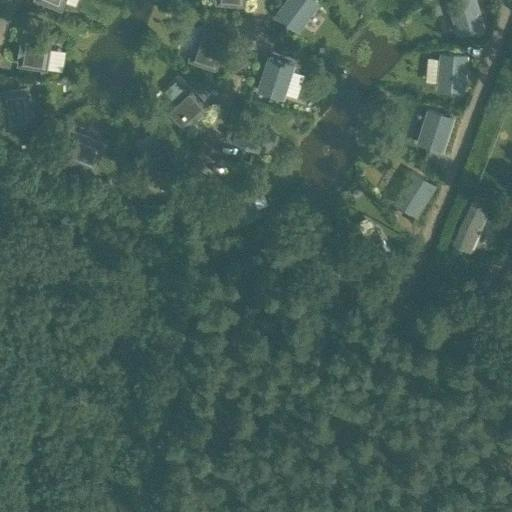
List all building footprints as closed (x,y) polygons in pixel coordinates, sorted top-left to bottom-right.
[(313,0),(286,0),(275,16),(297,33),(319,4),(313,0)] [(476,0),(454,0),(448,2),(458,37),(485,28),(476,0)] [(225,42),(227,36),(203,28),(192,59),(199,62),(199,63),(208,67),(209,65),(216,68),(220,55),(222,56),(227,43),(225,42)] [(21,59),(20,65),(46,69),(50,36),(42,35),(42,33),(32,32),(32,33),(25,32),(23,46),(21,45),(19,59),(21,59)] [(440,54),(437,90),(465,92),(468,56),(440,54)] [(268,58),(257,92),(284,101),(295,66),(268,58)] [(199,112),(204,108),(187,89),(163,112),(168,117),(167,118),(173,126),(175,125),(180,130),(190,121),(191,123),(201,114),(199,112)] [(29,90),(2,95),(9,129),(35,124),(29,90)] [(428,107),(417,141),(444,150),(455,115),(436,109),(428,107)] [(243,110),(232,144),(259,152),(269,118),(243,110)] [(70,129),(61,154),(93,167),(103,142),(70,129)] [(173,172),(179,170),(169,146),(138,160),(141,167),(140,168),(144,177),(145,176),(148,183),(161,178),(162,179),(174,174),(173,172)] [(412,172),(393,203),(417,218),(436,187),(412,172)] [(245,180),(219,190),(233,224),(251,216),(259,213),(245,180)] [(475,197),(453,244),(471,252),(493,205),(475,197)] [(292,218),(284,244),(318,255),(324,237),(327,229),(292,218)] [(376,226),(346,244),(360,268),(391,249),(381,233),(376,226)] [(446,252),(441,264),(451,269),(456,256),(446,252)] [(483,272),(465,313),(480,319),(498,278),(483,272)]
